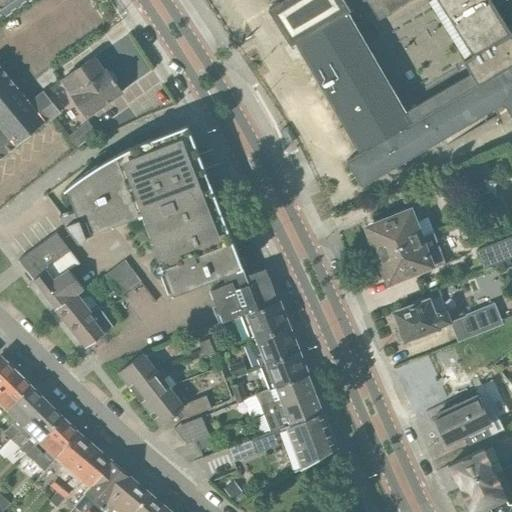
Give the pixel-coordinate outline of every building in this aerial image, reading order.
[(0,0),(0,16),(23,0),(0,0)] [(280,0),(281,1),(269,9),(291,45),(296,42),(360,153),(347,160),(362,186),(371,181),(442,139),(494,109),(504,102),(511,116),(511,31),(511,32),(495,6),(504,0),(280,0)] [(95,57),(62,80),(87,116),(122,92),(116,84),(117,80),(113,74),(110,74),(107,70),(105,71),(95,57)] [(0,123),(2,126),(0,127),(0,159),(60,113),(44,92),(29,105),(0,67),(0,123)] [(79,149),(98,134),(89,121),(69,137),(79,149)] [(212,281),(246,267),(247,267),(243,257),(240,259),(226,221),(234,218),(228,202),(219,205),(212,185),(188,126),(153,138),(136,145),(118,154),(101,164),(82,176),(65,189),(65,190),(67,188),(75,209),(61,215),(61,214),(60,214),(60,215),(60,216),(61,216),(78,239),(81,241),(84,241),(86,238),(87,235),(139,215),(140,216),(143,214),(173,293),(172,293),(172,294),(173,294),(207,281),(207,282),(211,281),(212,281)] [(475,163),(452,171),(458,184),(469,180),(470,184),(492,176),(485,159),(475,163)] [(417,220),(422,218),(417,205),(392,214),(393,218),(368,227),(372,238),(366,241),(372,256),(424,237),(417,220)] [(57,231),(19,260),(60,313),(79,298),(82,296),(79,291),(83,288),(69,268),(80,260),(71,249),(57,231)] [(424,237),(372,256),(379,274),(385,271),(389,282),(414,272),(416,277),(446,265),(434,233),(424,237)] [(511,258),(511,235),(476,250),(484,269),(511,258)] [(511,265),(510,259),(503,262),(506,269),(511,266),(511,265)] [(105,274),(114,285),(133,271),(125,260),(105,274)] [(240,315),(279,300),(272,284),(266,268),(249,275),(246,267),(212,281),(214,288),(210,289),(219,309),(214,311),(219,323),(240,315)] [(133,271),(114,285),(121,296),(141,281),(133,271)] [(406,340),(451,322),(439,293),(394,311),(406,340)] [(79,298),(60,313),(85,346),(86,347),(102,335),(102,334),(113,326),(99,305),(89,312),(79,298)] [(290,327),(279,300),(240,315),(250,339),(268,332),(270,335),(290,327)] [(466,315),(451,322),(454,329),(459,342),(483,332),(503,324),(501,320),(494,302),(465,314),(466,315)] [(213,338),(227,333),(224,324),(210,329),(213,338)] [(268,332),(250,339),(260,366),(299,351),(290,327),(270,335),(268,332)] [(198,343),(201,351),(212,346),(209,339),(198,343)] [(212,346),(201,351),(205,358),(215,354),(212,346)] [(299,351),(260,366),(269,388),(308,374),(299,351)] [(156,371),(161,369),(154,360),(151,363),(143,353),(118,372),(132,390),(156,371)] [(0,387),(17,371),(1,355),(0,355),(0,387)] [(233,377),(247,372),(243,361),(230,365),(233,377)] [(146,407),(170,388),(163,379),(167,376),(161,369),(156,371),(132,390),(146,407)] [(0,387),(0,403),(2,402),(10,410),(33,387),(17,371),(0,387)] [(264,412),(315,392),(308,374),(269,388),(256,393),(264,412)] [(237,402),(247,398),(241,383),(231,387),(237,402)] [(5,432),(11,438),(48,401),(33,387),(10,410),(17,416),(12,421),(14,423),(5,432)] [(177,398),(170,388),(146,407),(160,425),(181,409),(188,418),(211,409),(206,396),(188,403),(181,395),(177,398)] [(264,412),(271,431),(322,411),(315,392),(264,412)] [(476,396),(434,417),(446,442),(464,434),(468,444),(503,428),(496,414),(487,418),(476,396)] [(2,447),(0,448),(0,451),(5,457),(17,445),(24,438),(33,447),(63,416),(48,401),(11,438),(2,447)] [(271,431),(228,448),(233,462),(292,439),(303,468),(337,448),(322,411),(271,431)] [(33,447),(26,454),(32,460),(36,456),(48,467),(57,457),(79,432),(63,416),(33,447)] [(206,428),(183,438),(187,445),(197,440),(209,435),(206,428)] [(61,472),(50,485),(57,491),(96,447),(79,432),(57,457),(66,464),(59,471),(61,472)] [(209,435),(197,440),(201,449),(213,444),(209,435)] [(96,447),(57,491),(50,500),(57,507),(65,498),(64,497),(75,484),(77,486),(82,479),(91,487),(113,461),(96,447)] [(482,449),(449,465),(461,489),(495,474),(482,449)] [(113,461),(91,487),(85,494),(95,502),(85,511),(98,511),(99,511),(108,501),(130,476),(113,461)] [(495,474),(461,489),(468,505),(471,511),(479,511),(490,507),(492,511),(511,511),(511,504),(509,504),(495,474)] [(108,501),(99,511),(101,511),(112,511),(115,508),(120,511),(134,511),(151,493),(130,476),(108,501)] [(232,481),(222,489),(230,499),(240,492),(232,481)] [(151,493),(134,511),(162,511),(167,507),(151,493)] [(1,494),(0,494),(0,510),(1,511),(10,504),(1,494)]
